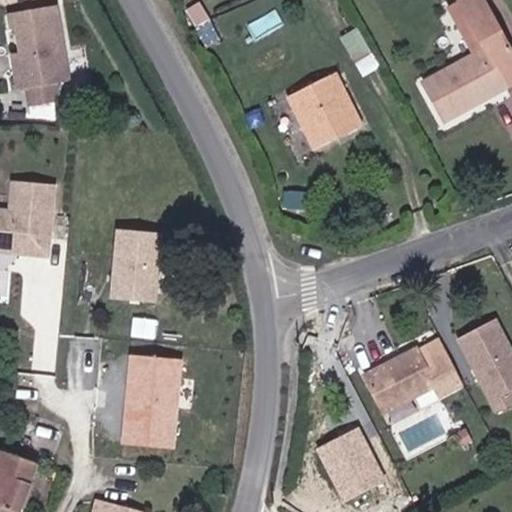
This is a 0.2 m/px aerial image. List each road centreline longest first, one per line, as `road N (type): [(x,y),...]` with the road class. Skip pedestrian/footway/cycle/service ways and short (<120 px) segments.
road 1 (tertiary): [(127,0),(253,219),(270,303)]
road 2 (residential): [(270,303),(511,224)]
road 3 (tertiary): [(270,303),(273,442),(256,511)]
